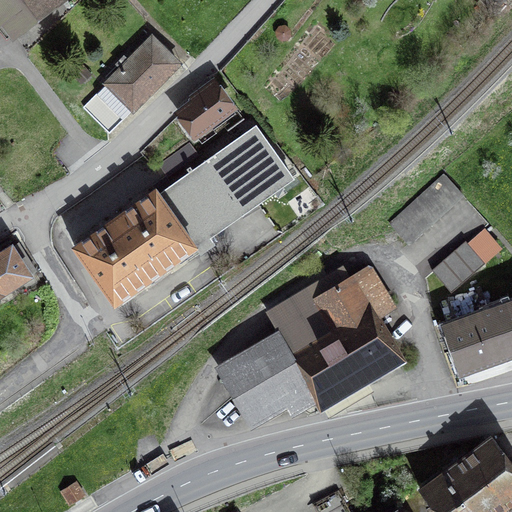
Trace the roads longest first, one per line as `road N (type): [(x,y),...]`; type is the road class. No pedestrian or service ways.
road 1 (primary): [(131,511),(266,454),(511,402)]
road 2 (residential): [(105,168),(270,0)]
road 3 (residential): [(0,397),(85,329),(28,228)]
road 4 (unclassified): [(105,168),(3,41)]
